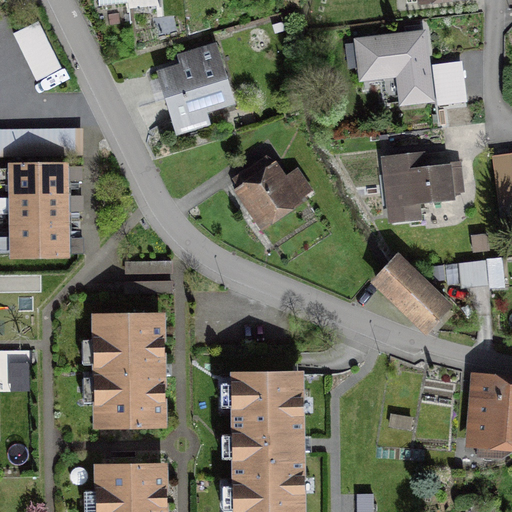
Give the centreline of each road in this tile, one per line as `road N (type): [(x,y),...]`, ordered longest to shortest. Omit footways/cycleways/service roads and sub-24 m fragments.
road 1 (residential): [(511,365),(408,340),(246,273),(185,237),(157,205),(60,0)]
road 2 (residential): [(495,0),(493,106),(511,120)]
